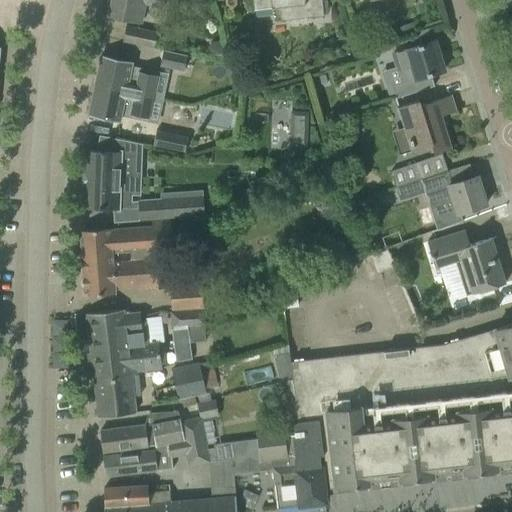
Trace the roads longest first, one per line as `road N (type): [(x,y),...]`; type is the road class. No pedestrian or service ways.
road 1 (residential): [(35,285),(37,155),(59,0)]
road 2 (residential): [(33,511),(35,285)]
road 3 (residential): [(506,141),(457,0)]
